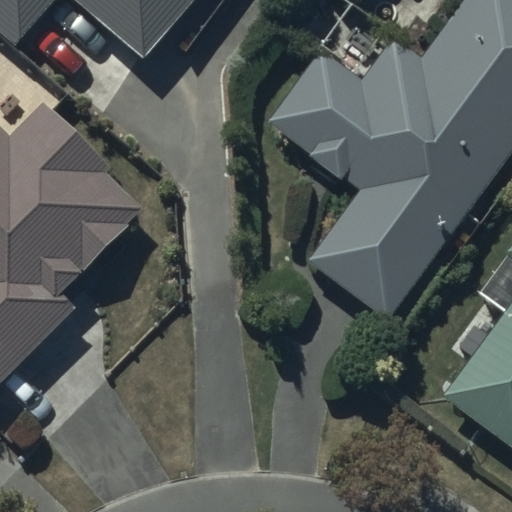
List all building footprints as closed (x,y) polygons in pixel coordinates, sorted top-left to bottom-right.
[(206,0),(0,0),(0,40),(19,56),(61,5),(146,74),(206,0)] [(358,203),(304,271),(387,334),(511,160),(511,0),(471,0),(422,69),(392,48),(359,95),(315,63),(263,135),(307,167),(304,172),(335,194),(339,189),(358,203)] [(349,0),(326,0),(341,11),(349,0)] [(0,394),(77,321),(62,306),(147,225),(44,117),(9,151),(0,141),(0,394)] [(502,323),(439,409),(511,461),(511,249),(473,303),(502,323)]
